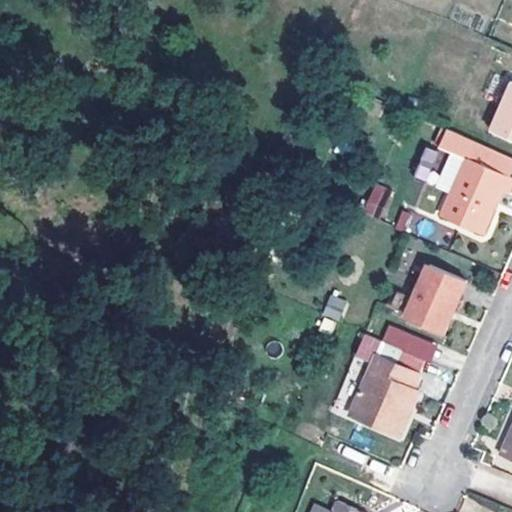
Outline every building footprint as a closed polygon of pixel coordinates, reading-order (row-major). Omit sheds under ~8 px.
[(511,93),(496,129),(511,135),(511,93)] [(511,155),(450,126),(442,145),(456,152),(511,177),(511,155)] [(511,142),(511,135),(496,129),(495,134),(511,142)] [(511,188),(511,177),(456,152),(441,185),(456,192),(444,217),(484,235),(504,191),(510,193),(511,188)] [(378,218),(389,188),(373,182),(362,212),(378,218)] [(411,232),(416,214),(401,210),(395,228),(411,232)] [(468,282),(431,265),(407,317),(445,334),(468,282)] [(339,322),(349,301),(331,293),(321,314),(339,322)] [(365,330),(359,345),(369,349),(366,357),(374,360),(351,412),(400,433),(419,389),(414,387),(420,372),(396,362),(403,347),(365,330)] [(340,393),(352,398),(366,362),(355,357),(340,393)] [(511,431),(501,456),(511,460),(511,431)] [(330,511),(368,511),(337,498),(332,508),(330,511)] [(315,501),(310,511),(330,511),(332,508),(315,501)]
